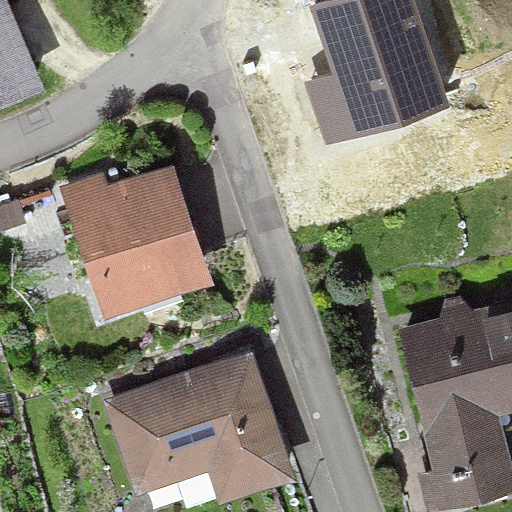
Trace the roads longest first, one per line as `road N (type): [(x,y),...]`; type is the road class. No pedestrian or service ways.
road 1 (residential): [(195,32),(365,511)]
road 2 (residential): [(0,154),(72,124),(195,32)]
